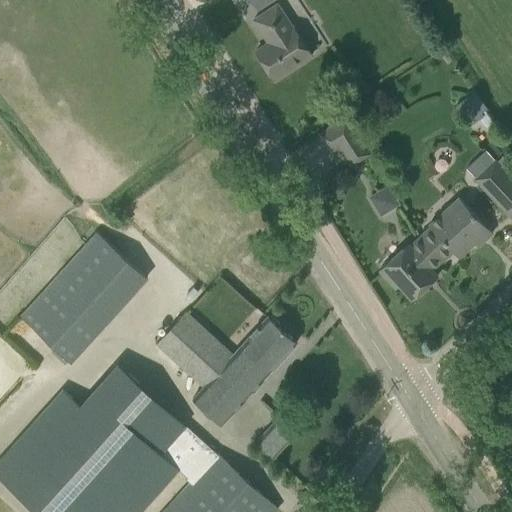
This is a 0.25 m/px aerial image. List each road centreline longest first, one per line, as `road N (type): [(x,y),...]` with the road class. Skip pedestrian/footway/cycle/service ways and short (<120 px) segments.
road 1 (tertiary): [(409,401),(155,0)]
road 2 (tertiary): [(488,511),(409,401)]
road 3 (tertiary): [(409,401),(511,312)]
road 4 (unclassified): [(334,511),(409,401)]
